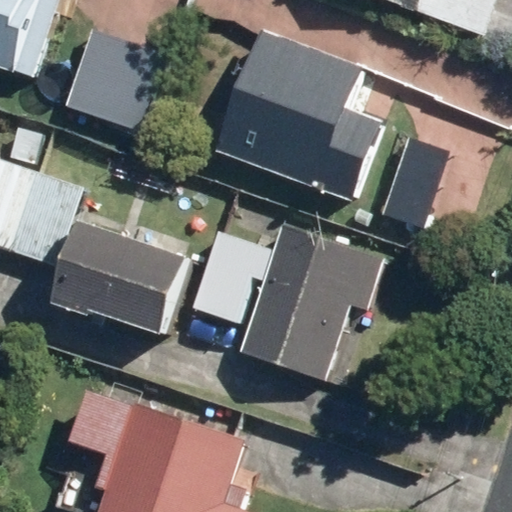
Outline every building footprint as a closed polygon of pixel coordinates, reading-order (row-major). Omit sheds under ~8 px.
[(0,0),(0,66),(41,80),(68,0),(0,0)] [(376,0),(494,42),(508,0),(376,0)] [(179,57),(99,31),(73,111),(152,138),(179,57)] [(272,32),(224,154),(331,196),(333,192),(362,203),(393,123),(359,110),(374,72),(272,32)] [(425,226),(452,157),(412,141),(384,211),(425,226)] [(90,193),(0,161),(0,246),(63,269),(90,193)] [(198,262),(91,227),(63,310),(99,322),(101,316),(172,340),(198,262)] [(393,263),(292,228),(283,254),(226,234),(199,311),(244,327),(260,281),(272,285),(247,355),(334,385),(360,309),(375,314),(393,263)] [(0,391),(12,358),(0,353),(0,391)] [(110,511),(249,511),(256,493),(240,487),(254,447),(150,409),(149,413),(99,394),(80,445),(117,459),(105,490),(117,494),(110,511)]
